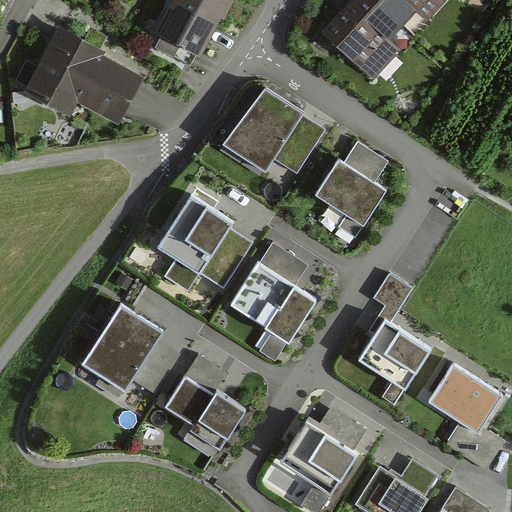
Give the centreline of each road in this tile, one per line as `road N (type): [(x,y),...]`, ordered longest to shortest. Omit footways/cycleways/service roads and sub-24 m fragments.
road 1 (residential): [(252,47),(434,173),(229,472),(266,511)]
road 2 (track): [(148,166),(0,364)]
road 3 (residential): [(252,47),(148,166)]
road 4 (track): [(0,168),(110,150),(148,166)]
